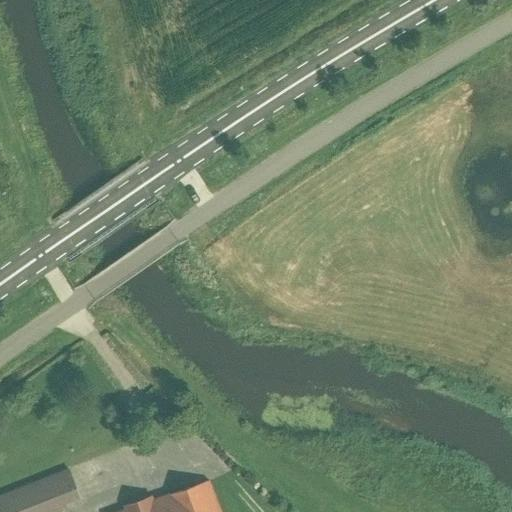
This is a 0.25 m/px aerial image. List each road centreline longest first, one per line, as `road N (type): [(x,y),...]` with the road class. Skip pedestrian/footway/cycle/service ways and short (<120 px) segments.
road 1 (unclassified): [(0,357),(211,207),(511,20)]
road 2 (primary): [(0,285),(299,82),(436,0)]
road 3 (track): [(103,0),(136,134),(176,163)]
road 4 (track): [(0,83),(41,255)]
